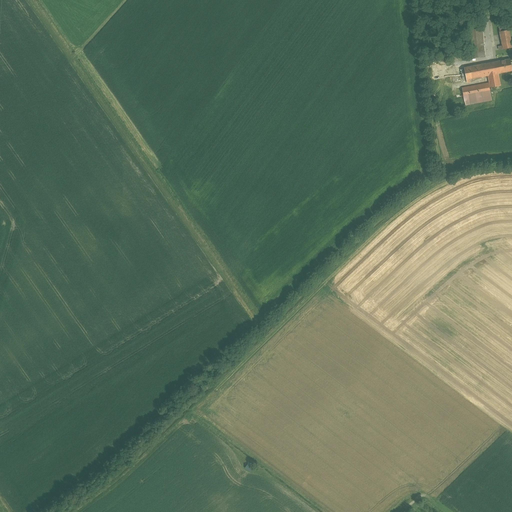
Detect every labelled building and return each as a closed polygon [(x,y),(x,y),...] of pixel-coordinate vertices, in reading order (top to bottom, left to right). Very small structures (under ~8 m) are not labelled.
[(511,44),(508,22),(498,24),(503,49),(511,47),(511,44)] [(470,58),(486,56),(482,23),(466,25),(470,58)] [(511,67),(511,60),(464,68),(467,83),(471,83),(471,80),(489,77),(491,88),(501,87),(499,75),(511,72),(511,67)] [(489,83),(462,88),(466,106),(492,101),(489,83)] [(250,463),(245,468),(250,473),(255,468),(250,463)]
